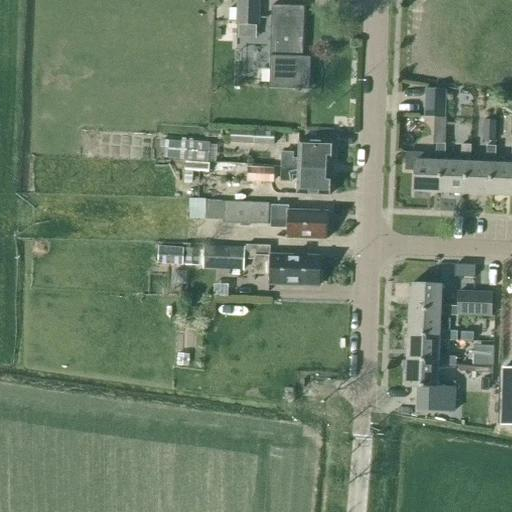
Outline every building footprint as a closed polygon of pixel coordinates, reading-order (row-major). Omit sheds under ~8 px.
[(236,0),(235,26),(259,27),(259,0),(236,0)] [(269,89),(309,91),(310,58),(302,58),(304,8),(272,7),(269,89)] [(448,85),(426,84),(425,114),(446,115),(448,85)] [(481,142),(494,142),(495,122),(482,121),(481,142)] [(253,144),(273,145),(274,133),(253,132),(253,144)] [(434,134),(433,144),(436,144),(445,145),(446,135),(434,134)] [(208,161),(209,144),(179,142),(178,159),(208,161)] [(281,153),(281,168),(331,169),(332,143),(298,142),(297,160),(293,159),(293,153),(281,153)] [(414,192),(439,194),(441,163),(444,163),(445,150),(445,145),(436,144),(435,162),(431,162),(431,155),(406,154),(405,170),(415,171),(414,192)] [(444,163),(441,163),(439,194),(465,195),(466,164),(470,164),(470,146),(461,145),(461,151),(445,150),(444,163)] [(490,196),(491,165),(495,165),(496,147),(486,147),(486,165),(470,164),(466,164),(465,195),(490,196)] [(491,165),(490,196),(511,196),(511,147),(511,148),(511,166),(495,165),(491,165)] [(208,163),(184,162),(184,171),(208,173),(208,163)] [(248,168),(247,181),(259,181),(260,168),(248,168)] [(330,196),(331,169),(281,168),(280,182),(292,183),(292,177),(297,177),(296,195),(330,196)] [(206,202),(205,220),(222,221),(222,223),(268,225),(269,204),(206,202)] [(288,229),(288,239),(326,240),(327,213),(288,212),(288,207),(271,207),(270,223),(271,223),(271,229),(288,229)] [(270,247),(243,246),(202,246),(202,272),(243,272),(243,260),(254,260),(254,275),(269,276),(268,285),(319,286),(320,258),(270,257),(270,247)] [(182,266),(183,249),(159,247),(158,264),(182,266)] [(198,267),(200,250),(186,249),(185,266),(198,267)] [(186,285),(187,272),(174,272),(173,285),(186,285)] [(410,285),(409,311),(440,312),(440,316),(491,317),(491,294),(458,293),(458,307),(440,307),(441,286),(410,285)] [(440,316),(440,312),(409,311),(408,337),(439,338),(439,341),(457,342),(457,332),(439,332),(440,316)] [(407,362),(438,363),(438,367),(456,367),(457,358),(439,357),(439,341),(439,338),(408,337),(407,362)] [(489,366),(489,358),(473,357),(472,366),(489,366)] [(456,404),(456,367),(438,367),(438,363),(407,362),(407,388),(419,388),(418,411),(456,412),(456,404)] [(511,426),(511,370),(504,370),(502,426),(511,426)]
